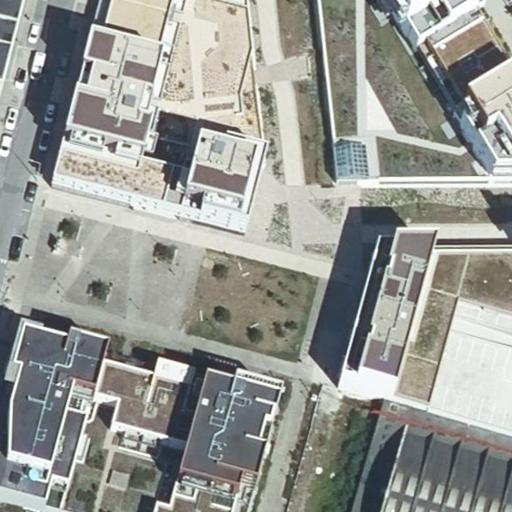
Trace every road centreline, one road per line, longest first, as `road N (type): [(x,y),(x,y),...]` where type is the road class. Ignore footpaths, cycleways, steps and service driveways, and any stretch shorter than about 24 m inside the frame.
road 1 (unknown): [(0,282),(309,365)]
road 2 (residential): [(341,243),(271,511)]
road 3 (residential): [(59,0),(0,228)]
